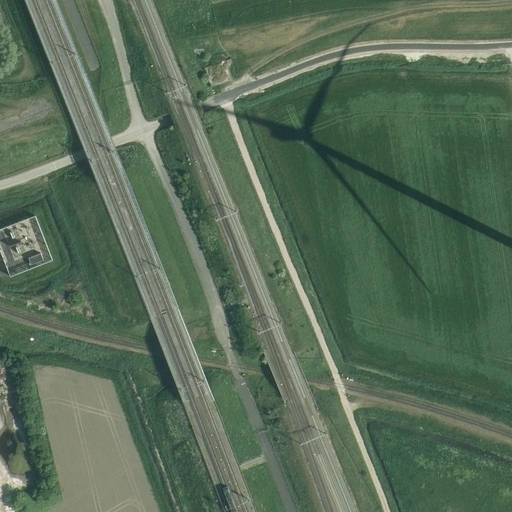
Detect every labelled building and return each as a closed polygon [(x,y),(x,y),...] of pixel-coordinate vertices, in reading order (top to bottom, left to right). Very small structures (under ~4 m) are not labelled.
[(223,60),(201,69),(208,87),(217,84),(230,79),(223,60)] [(43,259),(40,253),(28,257),(31,264),(43,259)] [(9,361),(0,363),(0,393),(6,421),(22,418),(9,361)] [(11,452),(6,454),(10,465),(15,463),(11,452)] [(4,511),(9,511),(13,511),(10,490),(2,491),(4,511)]
